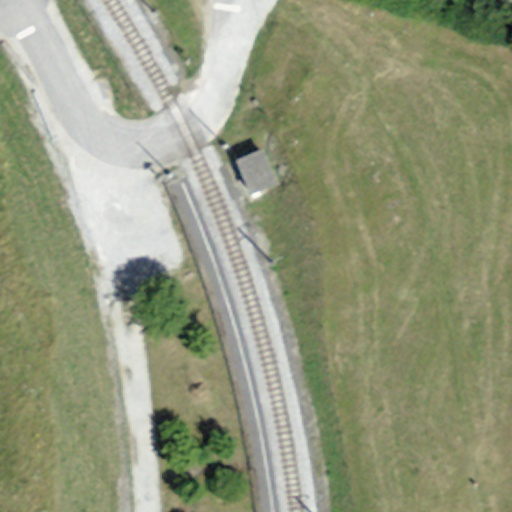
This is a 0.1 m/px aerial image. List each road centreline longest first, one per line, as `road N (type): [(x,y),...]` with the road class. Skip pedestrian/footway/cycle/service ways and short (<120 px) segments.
road 1 (track): [(105,161),(149,511)]
road 2 (unclassified): [(16,0),(105,161)]
